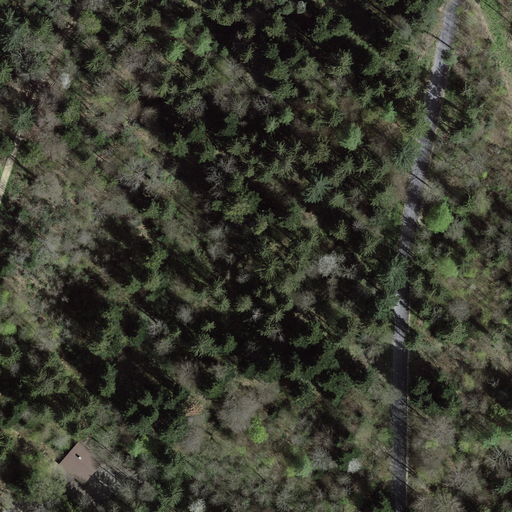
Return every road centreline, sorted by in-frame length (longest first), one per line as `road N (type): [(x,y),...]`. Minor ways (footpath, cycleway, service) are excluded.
road 1 (unclassified): [(395,511),(403,263),(452,0)]
road 2 (track): [(87,0),(26,121),(0,198)]
